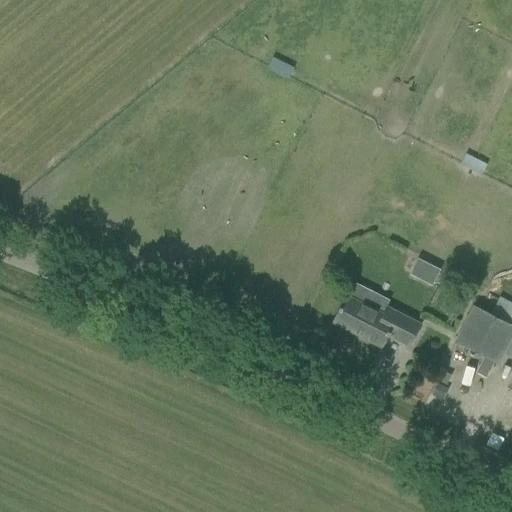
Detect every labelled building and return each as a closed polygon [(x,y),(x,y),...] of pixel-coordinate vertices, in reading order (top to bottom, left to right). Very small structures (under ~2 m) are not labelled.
[(414,258),(406,274),(432,286),(440,269),(414,258)] [(332,322),(382,348),(388,335),(410,346),(421,324),(386,306),(382,313),(346,295),(332,322)] [(511,324),(473,305),(455,341),(498,363),(511,335),(511,324)] [(442,371),(437,380),(445,385),(450,375),(442,371)] [(436,383),(430,394),(440,399),(446,388),(436,383)]
